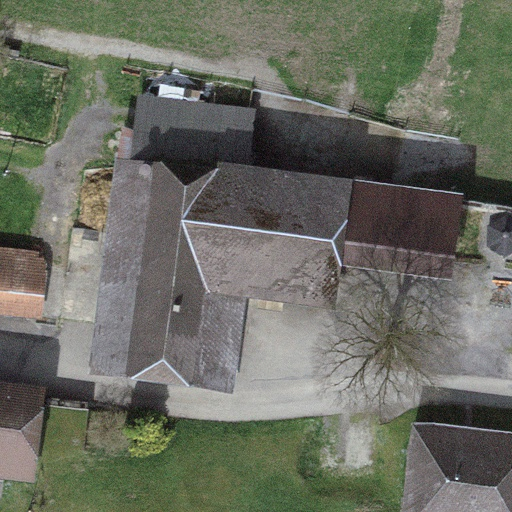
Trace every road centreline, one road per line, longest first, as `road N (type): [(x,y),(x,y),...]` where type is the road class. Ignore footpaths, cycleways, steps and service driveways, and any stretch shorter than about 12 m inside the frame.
road 1 (track): [(511,393),(251,413),(173,402),(0,352)]
road 2 (track): [(271,78),(0,14)]
